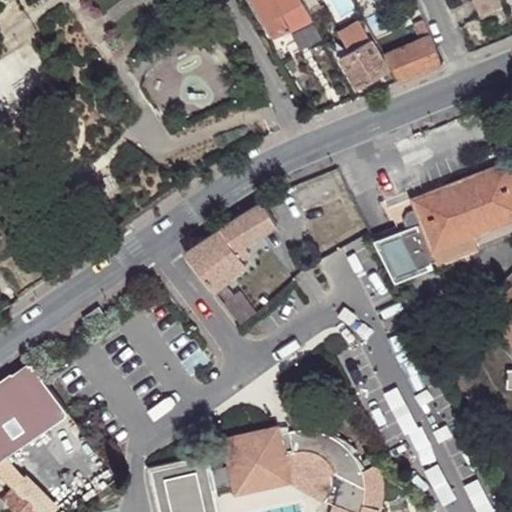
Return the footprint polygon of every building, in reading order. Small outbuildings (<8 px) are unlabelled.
[(253,0),(273,37),(310,19),(300,0),(253,0)] [(499,0),(473,0),(479,16),(502,6),(499,0)] [(395,14),(370,28),(376,39),(401,28),(395,14)] [(413,23),(420,39),(430,34),(423,18),(413,23)] [(340,56),(357,86),(389,68),(372,38),(371,38),(359,19),(339,31),(350,50),(340,56)] [(217,33),(210,20),(192,30),(199,43),(217,33)] [(400,80),(442,63),(430,34),(420,39),(384,54),(400,80)] [(410,198),(388,207),(399,229),(373,239),(395,282),(511,235),(511,272),(493,291),(499,296),(499,304),(490,304),(490,324),(498,324),(498,331),(492,337),(511,357),(511,368),(508,369),(507,388),(511,388),(511,150),(505,153),(508,160),(410,198)] [(185,252),(214,290),(247,264),(236,250),(277,225),(262,201),(185,252)] [(0,384),(0,458),(68,411),(48,384),(31,362),(0,384)] [(283,454),(294,451),(303,450),(314,452),(325,458),(330,464),(334,472),(330,472),(331,486),(328,496),(325,500),(353,511),(354,511),(376,511),(378,508),(372,505),(364,504),(365,500),(366,490),(366,488),(371,487),(369,477),(367,471),(363,466),(361,466),(357,459),(353,453),(357,449),(345,440),(343,442),(337,438),(332,435),(327,433),(327,426),(316,427),(315,430),(305,429),(297,429),(289,430),(278,433),(283,454)] [(277,455),(283,454),(278,433),(277,427),(272,436),(259,438),(251,433),(246,442),(238,436),(233,445),(225,439),(231,464),(235,485),(281,474),(277,455)] [(259,438),(272,436),(277,427),(251,433),(259,438)] [(208,453),(147,467),(157,511),(221,511),(216,489),(212,468),(208,453)] [(283,454),(277,455),(281,474),(288,473),(283,454)] [(216,489),(235,485),(231,464),(212,468),(216,489)] [(281,474),(235,485),(237,492),(289,480),(288,473),(281,474)] [(0,511),(3,511),(9,506),(2,498),(0,495),(0,511)]
